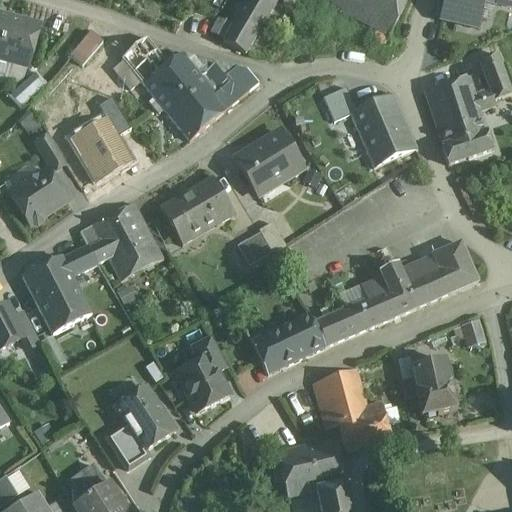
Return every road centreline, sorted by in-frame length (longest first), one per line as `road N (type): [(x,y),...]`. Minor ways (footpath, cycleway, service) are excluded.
road 1 (residential): [(494,298),(315,369),(236,415),(191,458),(164,511)]
road 2 (residential): [(0,279),(186,161),(292,77)]
road 3 (residential): [(292,77),(40,0)]
road 4 (residential): [(494,298),(414,121),(408,82)]
